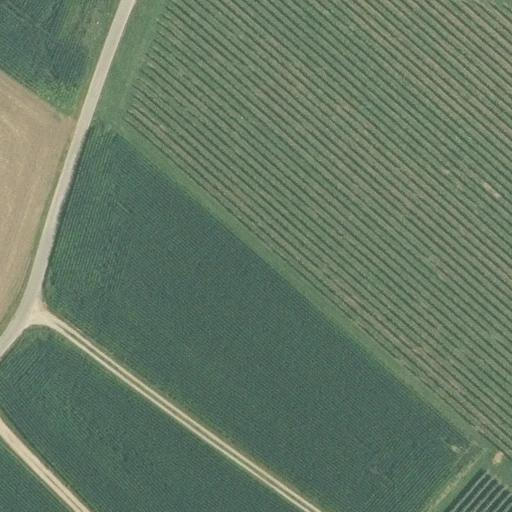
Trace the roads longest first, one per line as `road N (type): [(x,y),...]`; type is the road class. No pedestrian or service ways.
road 1 (unclassified): [(0,352),(28,320),(88,112),(131,0)]
road 2 (track): [(28,320),(298,511)]
